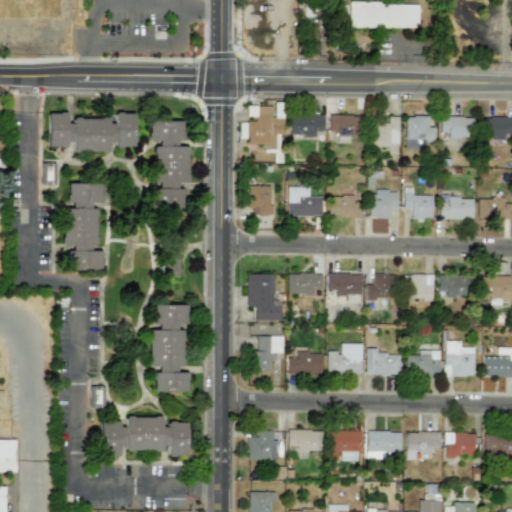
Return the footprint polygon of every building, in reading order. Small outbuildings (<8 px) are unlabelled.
[(417,4),(348,2),(347,26),(416,28),(417,4)] [(244,144),(263,144),(263,147),(273,147),(274,134),(281,134),(281,118),(269,118),(269,106),(245,105),(245,116),(253,116),(253,121),(245,120),(244,144)] [(131,113),(110,113),(110,118),(64,119),(64,112),(44,113),(45,150),(106,150),(106,141),(112,141),(112,147),(131,146),(131,113)] [(288,135),(312,134),(312,130),(322,130),(321,114),(287,115),(288,135)] [(335,142),(350,142),(350,134),(356,135),(356,115),(327,114),(326,130),(335,130),(335,142)] [(403,116),(403,139),(432,139),(432,126),(426,127),(426,116),(403,116)] [(437,132),(446,132),(446,138),(469,139),(469,116),(438,116),(437,132)] [(386,122),(366,123),(367,146),(396,145),(396,117),(386,117),(386,122)] [(179,120),(146,121),(147,140),(152,140),(153,188),(147,188),(147,208),(180,207),(179,184),(185,184),(185,146),(179,146),(179,120)] [(99,270),(99,251),(92,251),(93,203),(99,203),(99,183),(66,183),(65,206),(61,206),(60,245),(66,245),(66,270),(99,270)] [(269,186),(245,185),(244,207),(250,208),(250,214),(268,215),(269,186)] [(284,215),(319,216),(319,196),(305,196),(306,186),(285,186),(284,215)] [(366,217),(387,217),(387,208),(395,208),(395,191),(366,191),(366,217)] [(429,218),(430,194),(401,193),(401,208),(409,208),(408,217),(429,218)] [(325,217),(358,217),(359,196),(326,195),(325,217)] [(437,219),(470,218),(470,197),(445,197),(445,203),(437,203),(437,219)] [(475,219),(510,219),(510,203),(501,203),(501,198),(475,198),(475,219)] [(176,277),(177,250),(163,249),(163,277),(176,277)] [(277,320),(278,300),(268,300),(268,274),(245,273),(244,306),(252,306),(252,320),(277,320)] [(319,289),(319,273),(285,273),(285,294),(311,294),(311,289),(319,289)] [(358,295),(358,274),(325,273),(324,289),(332,290),(332,294),(358,295)] [(363,284),(363,298),(391,298),(391,273),(370,274),(370,284),(363,284)] [(401,299),(430,300),(430,274),(401,274),(401,299)] [(466,275),(435,276),(436,298),(466,297),(466,275)] [(508,276),(475,275),(475,295),(487,296),(487,305),(499,305),(499,301),(508,301),(508,276)] [(181,304),(151,304),(151,327),(146,327),(146,366),(152,366),(152,392),(185,392),(185,372),(180,372),(181,304)] [(254,351),(248,350),(247,371),(269,371),(270,352),(280,352),(280,336),(255,335),(254,351)] [(471,376),(471,347),(458,346),(458,340),(442,340),(441,376),(471,376)] [(359,344),(338,343),(337,351),(325,351),(324,373),(358,373),(359,344)] [(363,374),(397,375),(398,353),(374,353),(374,347),(363,347),(363,374)] [(481,376),(511,376),(511,347),(495,347),(494,356),(481,356),(481,376)] [(437,350),(416,350),(416,355),(403,354),(403,375),(436,375),(437,350)] [(285,374),(319,373),(319,352),(293,352),(293,357),(285,357),(285,374)] [(186,455),(185,421),(161,421),(161,416),(120,417),(120,420),(97,421),(97,456),(119,455),(119,450),(163,450),(163,455),(186,455)] [(358,460),(357,429),(327,430),(328,461),(358,460)] [(244,436),(244,459),(274,460),(275,441),(270,440),(270,430),(255,430),(255,437),(244,436)] [(319,430),(285,430),(285,445),(293,445),(293,451),(318,451),(319,430)] [(398,432),(364,431),(363,455),(397,456),(398,432)] [(402,460),(412,460),(412,453),(428,453),(428,448),(436,448),(437,432),(403,431),(402,460)] [(471,432),(442,432),(441,458),(458,458),(458,455),(471,455),(471,432)] [(480,449),(489,449),(489,454),(511,454),(511,433),(481,433),(480,449)] [(0,511),(3,511),(3,487),(0,486),(0,471),(14,471),(13,439),(0,438),(0,511)] [(245,511),(270,511),(270,491),(245,491),(245,511)] [(402,511),(436,511),(437,500),(415,499),(415,511),(402,511)] [(470,511),(471,502),(449,501),(449,506),(441,506),(440,511),(470,511)]
